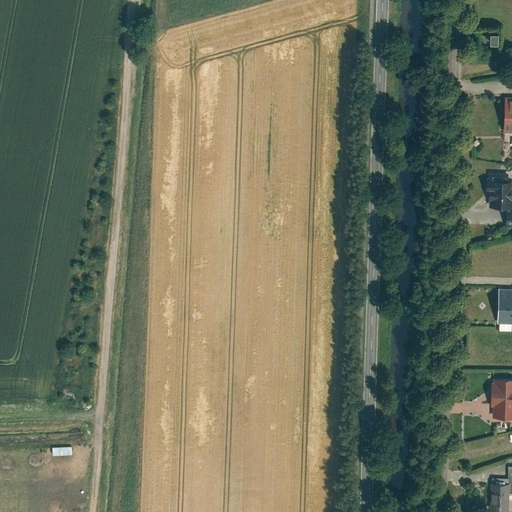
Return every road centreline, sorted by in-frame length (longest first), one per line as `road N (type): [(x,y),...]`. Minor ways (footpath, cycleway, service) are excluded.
road 1 (track): [(93,511),(136,0)]
road 2 (tertiary): [(364,511),(383,0)]
road 3 (unclassified): [(440,511),(454,0)]
